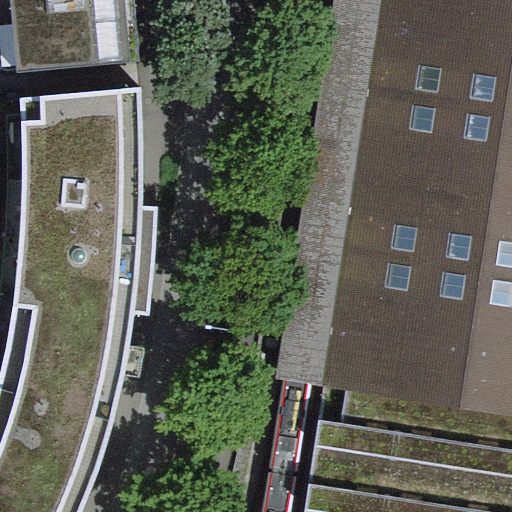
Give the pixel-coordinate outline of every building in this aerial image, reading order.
[(137,58),(132,0),(15,0),(22,68),(137,58)] [(323,391),(382,0),(324,0),(275,385),(323,391)] [(511,511),(511,0),(382,0),(323,391),(302,511),(511,511)] [(0,226),(0,342),(99,376),(126,82),(8,91),(0,226)] [(0,511),(54,511),(99,376),(0,342),(0,511)]
